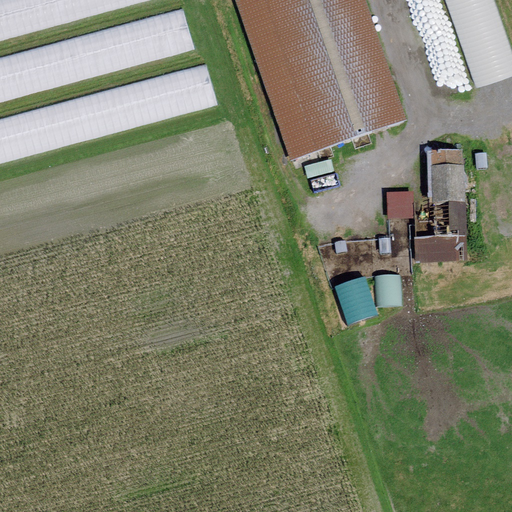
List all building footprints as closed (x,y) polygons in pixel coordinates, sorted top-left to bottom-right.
[(0,0),(0,45),(165,0),(0,0)] [(409,125),(365,0),(257,0),(240,6),(295,164),(409,125)] [(175,11),(0,58),(0,105),(187,54),(175,11)] [(192,70),(0,123),(0,169),(204,114),(192,70)] [(467,155),(435,156),(436,203),(420,204),(422,263),(470,261),(467,155)] [(413,218),(411,193),(388,194),(389,220),(413,218)] [(394,253),(415,251),(412,220),(392,222),(394,253)] [(349,326),(380,319),(370,280),(340,288),(349,326)]
